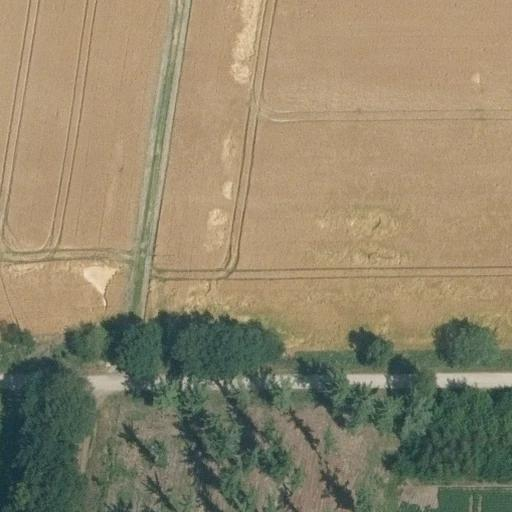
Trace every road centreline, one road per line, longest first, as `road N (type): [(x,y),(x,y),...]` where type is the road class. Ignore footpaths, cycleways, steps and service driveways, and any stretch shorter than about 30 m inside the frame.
road 1 (track): [(511,381),(0,382)]
road 2 (track): [(100,381),(79,511)]
